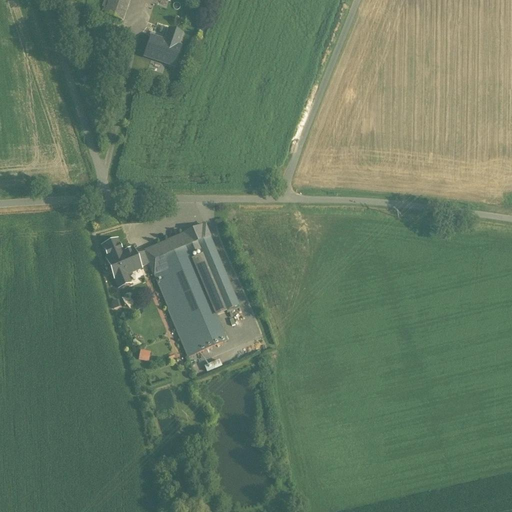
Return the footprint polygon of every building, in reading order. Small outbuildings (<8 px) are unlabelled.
[(128,0),(109,0),(107,10),(105,16),(121,22),(128,0)] [(173,67),(184,35),(166,29),(162,41),(151,37),(144,57),(173,67)] [(239,306),(206,226),(144,252),(149,265),(148,265),(188,359),(227,342),(191,255),(199,252),(225,312),(239,306)] [(121,254),(116,242),(103,248),(108,260),(106,260),(118,289),(129,284),(125,276),(140,270),(139,269),(148,265),(149,265),(144,252),(134,257),(131,250),(121,254)] [(143,350),(141,360),(152,362),(154,352),(143,350)] [(203,368),(206,375),(222,368),(219,362),(203,368)]
